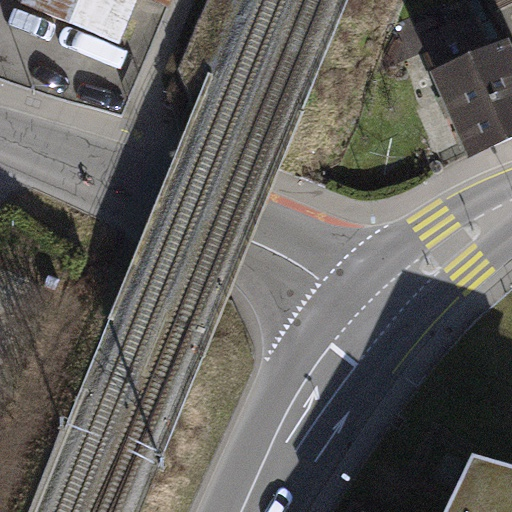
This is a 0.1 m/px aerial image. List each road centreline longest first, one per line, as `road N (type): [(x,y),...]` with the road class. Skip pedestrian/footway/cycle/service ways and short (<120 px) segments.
road 1 (tertiary): [(0,138),(260,244),(375,312)]
road 2 (tertiary): [(251,511),(296,424),(375,312)]
road 3 (tertiary): [(375,312),(452,246),(511,208)]
